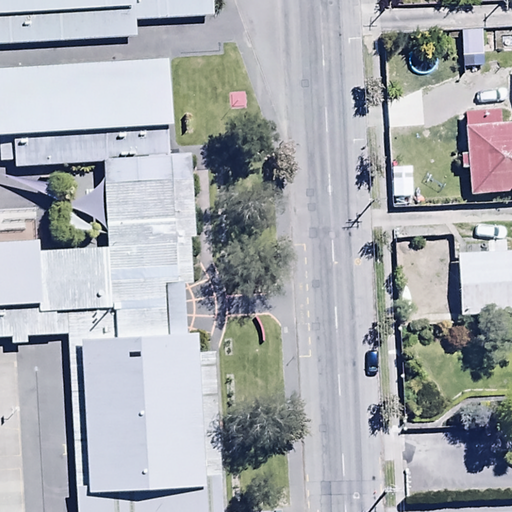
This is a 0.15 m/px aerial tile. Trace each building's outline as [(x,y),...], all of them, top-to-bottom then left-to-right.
[(142,0),(0,0),(0,49),(145,41),(142,0)] [(511,34),(487,35),(488,54),(511,53),(511,34)] [(177,58),(0,68),(0,163),(183,152),(177,58)] [(511,129),(498,130),(498,117),(461,119),(462,159),(458,159),(459,176),(465,176),(467,201),(511,198),(511,129)] [(112,241),(0,247),(0,343),(66,339),(76,511),(228,511),(207,157),(108,162),(112,241)] [(511,256),(504,257),(503,244),(482,245),(483,258),(453,259),(456,321),(511,318),(511,256)]
